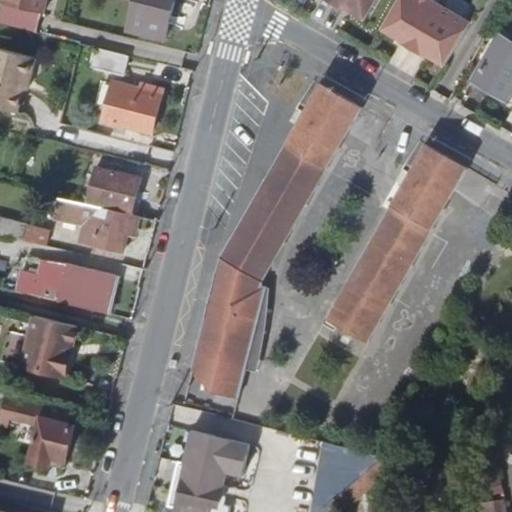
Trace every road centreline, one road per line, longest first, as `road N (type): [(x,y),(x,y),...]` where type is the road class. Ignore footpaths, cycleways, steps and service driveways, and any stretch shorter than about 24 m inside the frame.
road 1 (residential): [(241,11),(118,502)]
road 2 (residential): [(511,159),(241,11)]
